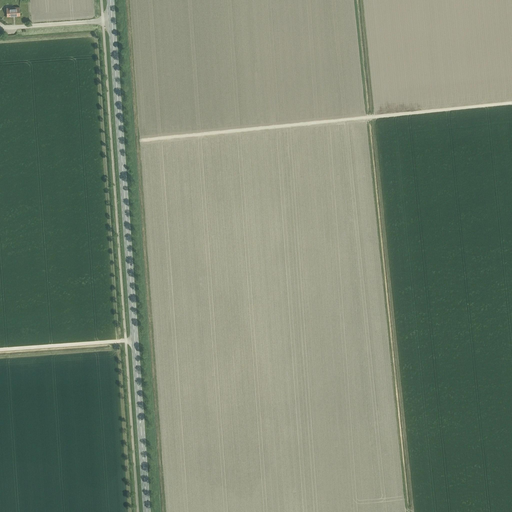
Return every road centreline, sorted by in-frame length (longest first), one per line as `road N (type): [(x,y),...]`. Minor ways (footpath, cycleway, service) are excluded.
road 1 (secondary): [(145,511),(109,0)]
road 2 (track): [(511,102),(140,140)]
